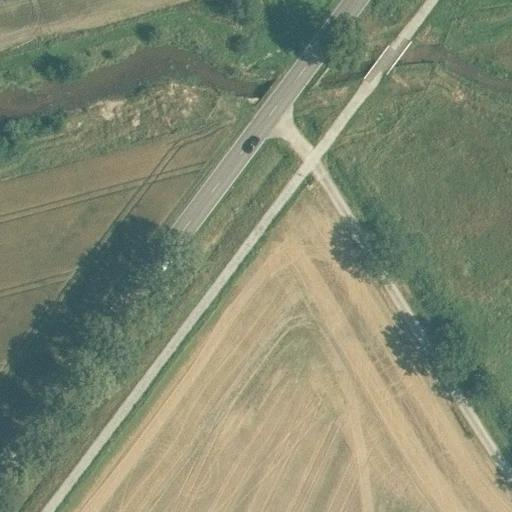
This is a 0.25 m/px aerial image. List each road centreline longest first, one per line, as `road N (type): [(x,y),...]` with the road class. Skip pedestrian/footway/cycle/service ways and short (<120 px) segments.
road 1 (secondary): [(0,473),(357,0)]
road 2 (track): [(269,115),(313,161),(511,465)]
